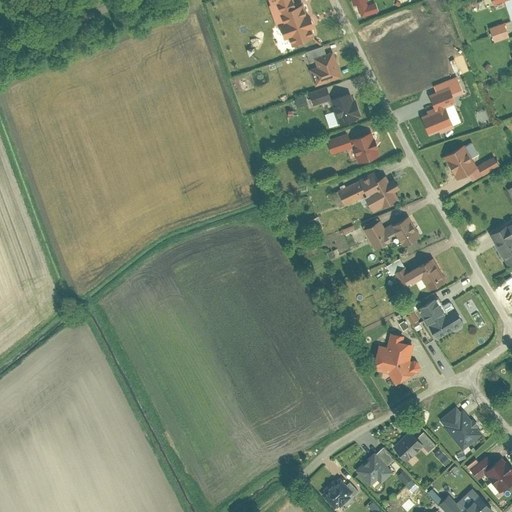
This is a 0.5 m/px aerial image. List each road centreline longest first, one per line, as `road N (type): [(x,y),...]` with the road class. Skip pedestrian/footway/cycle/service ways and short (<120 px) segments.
road 1 (residential): [(337,0),(511,331)]
road 2 (residential): [(462,370),(299,474)]
road 3 (residential): [(122,0),(0,51)]
